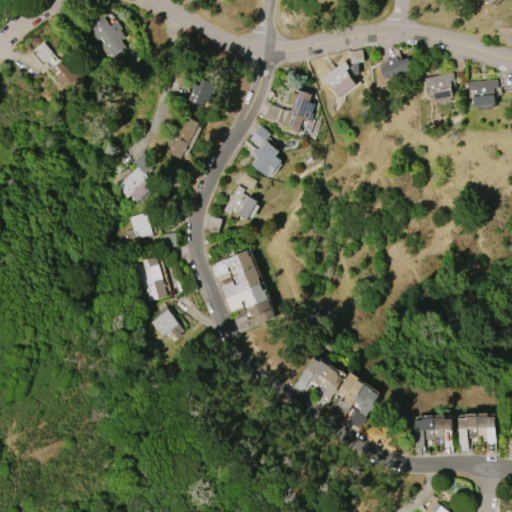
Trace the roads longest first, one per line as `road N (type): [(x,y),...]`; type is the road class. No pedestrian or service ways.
road 1 (residential): [(511,469),(400,466),(376,456),(238,347),(199,252),(195,221),(255,87),(259,49)]
road 2 (residential): [(511,59),(398,31),(290,49),(212,43),(149,0),(41,15),(0,50)]
